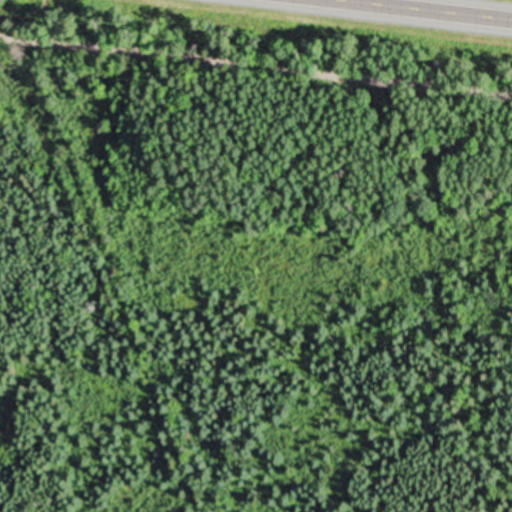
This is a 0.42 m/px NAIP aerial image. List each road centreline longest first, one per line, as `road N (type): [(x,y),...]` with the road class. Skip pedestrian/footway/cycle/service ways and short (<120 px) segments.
road 1 (track): [(0,35),(511,93)]
road 2 (primary): [(511,15),(375,0)]
